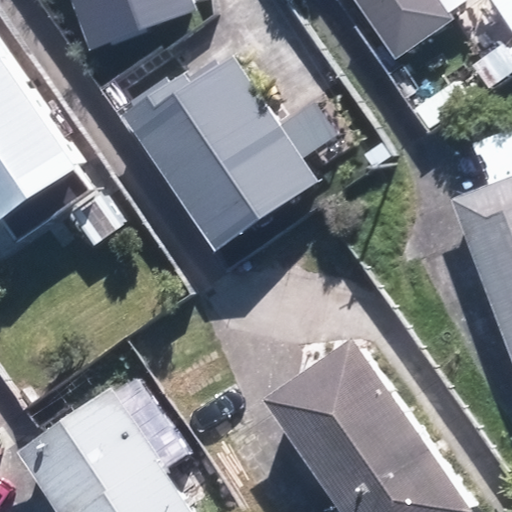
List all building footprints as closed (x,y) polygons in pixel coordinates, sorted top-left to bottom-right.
[(68,0),(85,45),(194,5),(191,0),(68,0)] [(351,0),(394,61),(452,20),(437,0),(351,0)] [(511,0),(488,0),(511,35),(511,0)] [(224,46),(125,113),(216,248),(316,181),(299,156),(332,133),(310,101),(277,123),(224,46)] [(0,214),(80,162),(0,48),(0,214)] [(511,352),(511,120),(467,137),(483,181),(452,192),(511,352)] [(133,224),(102,184),(65,212),(96,253),(133,224)] [(468,511),(470,511),(352,339),(263,400),(340,511),(468,511)] [(192,448),(138,370),(113,387),(111,383),(19,445),(64,511),(198,511),(166,465),(192,448)]
